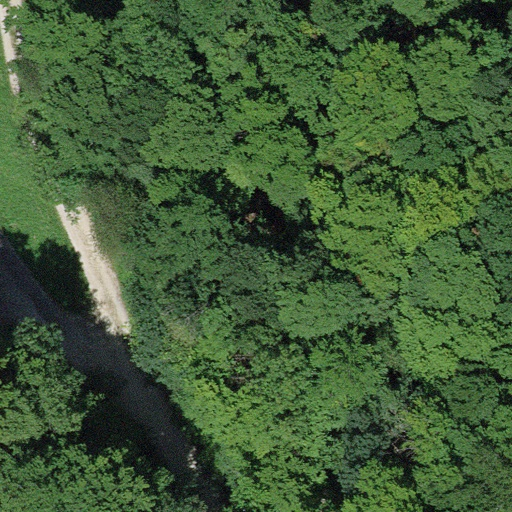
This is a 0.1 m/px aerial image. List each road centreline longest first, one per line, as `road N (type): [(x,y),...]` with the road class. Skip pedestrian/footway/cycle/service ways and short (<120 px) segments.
road 1 (track): [(0,250),(63,302),(191,511)]
road 2 (track): [(1,0),(53,203),(63,302)]
